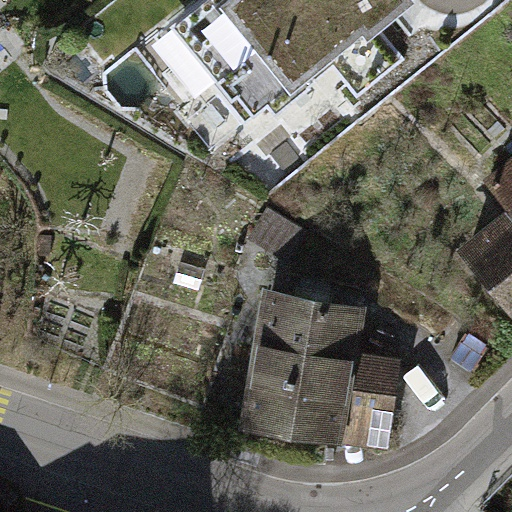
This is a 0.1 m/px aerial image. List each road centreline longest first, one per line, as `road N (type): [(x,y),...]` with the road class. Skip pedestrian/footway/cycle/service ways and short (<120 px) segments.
road 1 (residential): [(287,511),(0,419)]
road 2 (residential): [(511,421),(435,496),(402,511)]
